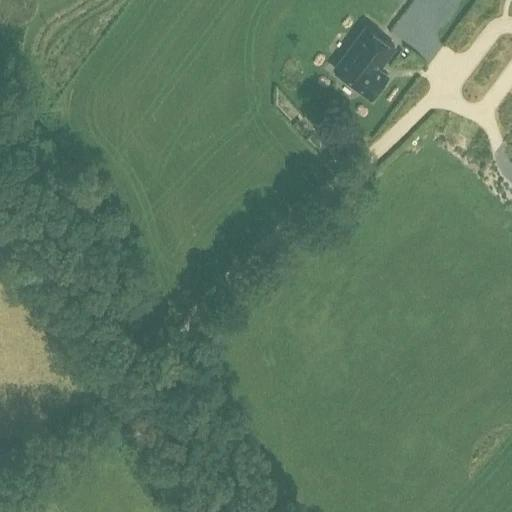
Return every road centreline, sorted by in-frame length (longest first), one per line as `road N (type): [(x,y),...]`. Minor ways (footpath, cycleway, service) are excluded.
road 1 (unknown): [(123,404),(511,18)]
road 2 (unclassified): [(192,511),(0,211)]
